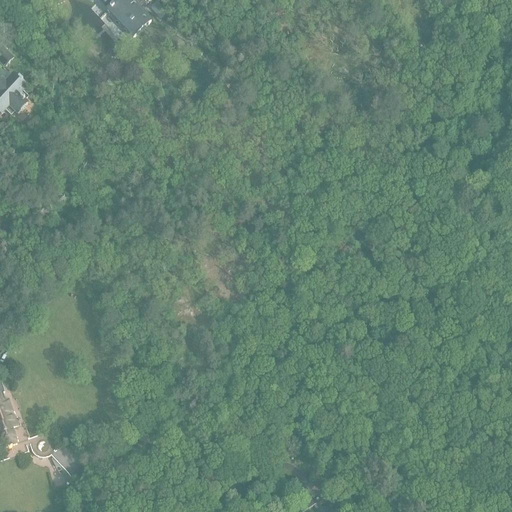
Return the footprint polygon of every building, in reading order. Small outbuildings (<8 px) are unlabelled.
[(100,0),(106,5),(107,4),(110,7),(107,10),(133,38),(135,36),(137,38),(153,23),(141,10),(142,9),(143,10),(147,6),(141,0),(137,0),(136,2),(137,3),(135,4),(131,0),(100,0)] [(0,63),(4,68),(13,59),(0,45),(0,63)] [(21,95),(29,87),(25,82),(25,81),(22,78),(21,79),(16,74),(8,82),(4,79),(0,83),(0,116),(1,117),(9,108),(17,117),(30,103),(21,95)] [(225,103),(232,111),(240,106),(233,98),(225,103)] [(1,385),(1,384),(0,384),(0,383),(0,444),(1,449),(17,444),(12,429),(18,427),(17,423),(16,424),(11,410),(8,411),(3,395),(4,394),(4,392),(1,385)] [(132,433),(133,432),(132,431),(132,430),(131,429),(131,428),(130,428),(129,428),(129,427),(128,427),(127,427),(126,428),(125,428),(124,429),(124,430),(123,431),(123,432),(123,433),(124,434),(124,435),(125,435),(125,436),(126,436),(127,436),(128,437),(129,436),(130,436),(131,435),(132,435),(132,434),(132,433)] [(54,453),(55,452),(55,451),(55,449),(56,447),(55,445),(55,443),(54,441),(52,439),(51,437),(49,436),(46,436),(44,435),(42,436),(38,436),(31,438),(28,440),(30,445),(30,448),(32,452),(33,454),(35,456),(36,457),(38,458),(40,459),(42,459),(44,459),(46,459),(48,459),(50,458),(52,456),(53,455),(54,453)] [(52,456),(75,482),(79,478),(78,477),(87,469),(65,444),(55,453),(55,452),(54,453),(53,455),(52,456)] [(316,506),(315,505),(309,495),(283,511),(306,511),(314,507),(316,506)] [(316,506),(314,507),(317,511),(324,511),(319,503),(315,505),(316,506)]
